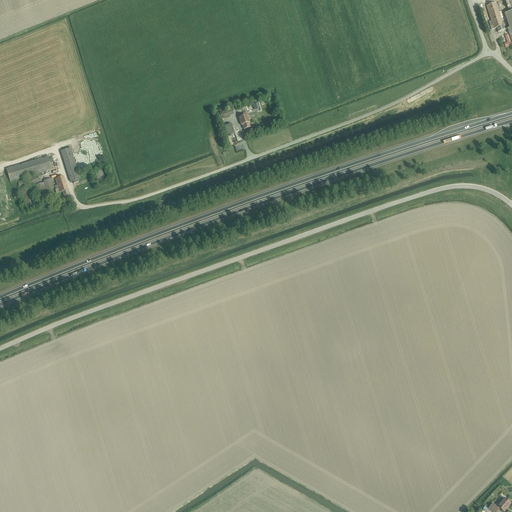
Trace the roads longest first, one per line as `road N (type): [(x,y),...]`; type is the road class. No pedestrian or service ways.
road 1 (trunk): [(0,304),(181,230),(511,119)]
road 2 (trunk): [(511,112),(178,224),(0,296)]
road 3 (unclassified): [(0,349),(418,195),(460,185),(511,204)]
road 4 (unclassified): [(485,52),(368,114),(143,197),(77,207)]
